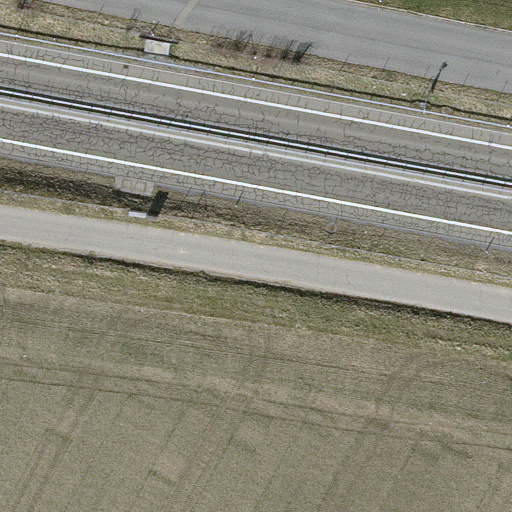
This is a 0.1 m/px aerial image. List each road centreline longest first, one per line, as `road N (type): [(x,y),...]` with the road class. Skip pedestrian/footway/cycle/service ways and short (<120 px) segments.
road 1 (trunk): [(511,177),(0,81)]
road 2 (trunk): [(0,120),(511,216)]
road 3 (unclassified): [(0,227),(511,313)]
road 4 (unclassified): [(173,0),(511,70)]
